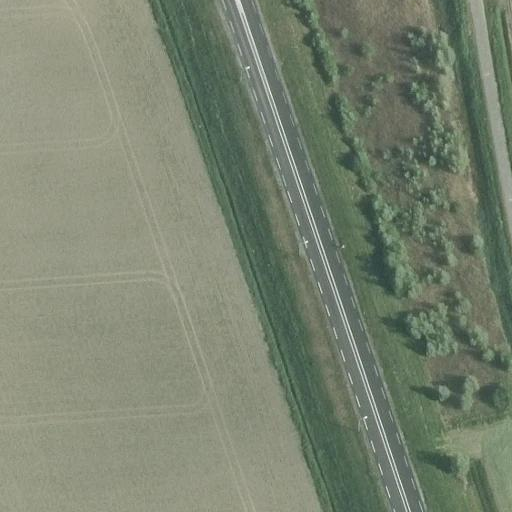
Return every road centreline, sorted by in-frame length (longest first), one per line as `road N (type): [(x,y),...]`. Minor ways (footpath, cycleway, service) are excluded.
road 1 (primary): [(244,24),(408,511)]
road 2 (unclassified): [(511,200),(474,0)]
